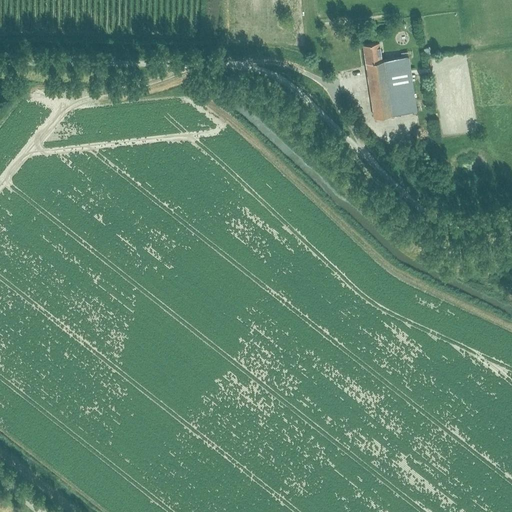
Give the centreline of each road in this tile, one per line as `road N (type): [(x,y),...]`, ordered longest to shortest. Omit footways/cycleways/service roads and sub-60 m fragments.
road 1 (unclassified): [(0,63),(246,65)]
road 2 (unclassified): [(360,150),(443,222),(511,216)]
road 3 (unclassified): [(360,150),(328,84),(275,61),(246,65)]
road 4 (unclassified): [(246,65),(295,89),(360,150)]
